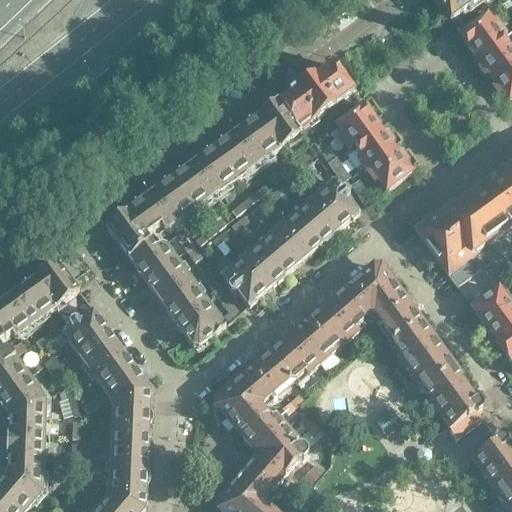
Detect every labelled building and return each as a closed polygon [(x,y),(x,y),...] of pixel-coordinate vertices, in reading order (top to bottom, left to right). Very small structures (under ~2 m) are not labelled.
[(432,0),(450,25),(484,0),(432,0)] [(503,40),(487,18),(460,38),(469,51),(468,52),(474,61),(475,60),(501,41),(503,40)] [(511,67),(511,55),(501,41),(475,60),(479,64),(477,69),(484,79),(489,78),(492,82),(511,67)] [(353,95),(349,89),(333,67),(320,76),(319,75),(295,92),(305,107),(313,102),(314,104),(317,101),(327,115),(353,95)] [(511,102),(511,67),(492,82),(495,86),(493,91),(500,100),(505,100),(508,105),(511,102)] [(327,115),(317,101),(314,104),(313,102),(305,107),(295,92),(277,105),(299,136),(327,115)] [(301,139),(299,136),(277,105),(255,121),(279,155),(301,139)] [(380,129),(374,121),(372,122),(363,109),(336,129),(352,150),(353,149),(378,130),(379,130),(380,129)] [(329,131),(341,123),(335,115),(323,124),(329,131)] [(279,155),(255,121),(255,122),(234,137),(259,170),(279,155)] [(395,153),(393,150),(392,149),(395,143),(389,133),(382,135),(379,130),(378,130),(353,149),(369,171),(395,153)] [(259,170),(234,137),(213,152),(238,186),(259,170)] [(238,186),(213,152),(192,167),(217,201),(238,186)] [(411,176),(408,171),(411,164),(405,155),(398,157),(395,153),(369,171),(386,195),(411,176)] [(284,179),(309,160),(306,156),(281,175),(284,179)] [(349,180),(336,162),(335,161),(328,167),(342,185),(349,180)] [(217,201),(192,167),(171,182),(197,217),(217,201)] [(484,249),(511,228),(511,168),(456,209),(453,205),(414,233),(448,279),(457,291),(494,263),(484,249)] [(280,176),(273,169),(268,174),(275,181),(280,176)] [(293,188),(303,178),(300,175),(289,184),(293,188)] [(197,217),(171,182),(150,198),(176,233),(197,217)] [(371,203),(358,184),(350,189),(364,208),(371,203)] [(358,218),(349,205),(353,203),(347,194),(343,193),(342,195),(335,185),(313,203),(339,233),(358,218)] [(235,218),(267,193),(264,189),(232,214),(235,218)] [(274,204),(285,195),(282,190),(270,199),(274,204)] [(150,198),(127,215),(126,215),(147,243),(163,232),(165,235),(171,236),(176,233),(150,198)] [(339,233),(313,203),(295,218),(321,249),(339,233)] [(254,219),(266,209),(263,206),(251,215),(254,219)] [(147,243),(126,215),(127,215),(126,214),(105,230),(128,262),(149,246),(147,243)] [(321,249),(295,218),(277,234),(303,265),(321,249)] [(236,232),(247,225),(244,221),(233,228),(236,232)] [(199,248),(225,228),(221,224),(196,244),(199,248)] [(303,265),(277,234),(258,249),(284,280),(303,265)] [(216,248),(227,239),(225,235),(213,244),(216,248)] [(143,283),(175,262),(168,252),(164,251),(156,256),(149,246),(128,262),(143,283)] [(201,261),(191,248),(191,246),(184,251),(194,266),(201,261)] [(284,280),(258,249),(240,265),(266,296),(284,280)] [(160,305),(191,283),(175,262),(143,283),(160,305)] [(77,293),(71,285),(70,284),(56,265),(32,282),(32,283),(33,283),(55,313),(79,296),(77,293)] [(266,296),(240,265),(222,280),(229,291),(230,293),(235,302),(239,299),(245,308),(248,311),(266,296)] [(412,315),(400,299),(380,271),(374,271),(344,296),(341,296),(356,312),(354,319),(359,324),(368,317),(373,317),(393,345),(419,326),(419,325),(420,322),(416,316),(412,315)] [(222,294),(212,279),(206,284),(216,298),(222,294)] [(33,283),(32,283),(9,300),(31,330),(55,313),(33,283)] [(176,328),(207,305),(191,283),(160,305),(176,328)] [(511,314),(511,310),(498,291),(471,311),(486,332),(510,315),(510,316),(511,314)] [(354,319),(356,312),(341,296),(340,295),(335,300),(335,304),(327,311),(352,340),(359,335),(356,332),(362,327),(359,324),(354,319)] [(31,330),(9,300),(0,306),(0,336),(4,343),(12,338),(14,340),(17,341),(31,330)] [(238,316),(228,302),(221,307),(232,321),(238,316)] [(225,331),(207,305),(176,328),(192,350),(198,351),(211,342),(212,342),(225,331)] [(352,340),(327,311),(319,317),(315,317),(310,321),(310,325),(308,327),(331,354),(344,343),(346,346),(352,340)] [(76,357),(107,334),(93,315),(81,324),(78,320),(68,327),(70,331),(62,337),(76,357)] [(511,352),(511,318),(510,316),(510,315),(486,332),(505,358),(511,352)] [(444,361),(428,337),(428,333),(424,328),(420,327),(419,326),(393,345),(392,349),(400,359),(396,361),(413,383),(416,381),(424,393),(453,372),(452,371),(453,367),(449,361),(444,361)] [(331,354),(308,327),(306,328),(302,328),(297,332),(297,336),(289,343),(314,373),(321,367),(319,364),(331,354)] [(380,341),(373,332),(366,337),(373,345),(380,341)] [(89,375),(120,353),(107,334),(76,357),(89,375)] [(51,346),(45,338),(35,345),(40,353),(51,346)] [(361,354),(370,347),(365,341),(356,348),(361,354)] [(314,373),(289,343),(281,349),(277,349),(272,354),(272,358),(270,359),(291,383),(290,384),(294,384),(304,376),(307,379),(314,373)] [(0,370),(14,361),(10,355),(7,354),(4,356),(0,350),(0,370)] [(389,360),(383,351),(376,356),(382,365),(389,360)] [(103,394),(134,372),(120,353),(89,375),(103,394)] [(58,366),(53,359),(48,363),(53,370),(58,366)] [(263,407),(290,384),(291,383),(270,359),(269,360),(265,359),(260,364),(260,368),(218,404),(217,409),(242,438),(267,417),(263,412),(263,407)] [(0,400),(28,380),(14,361),(0,370),(0,400)] [(338,375),(346,367),(341,361),(332,368),(338,375)] [(53,370),(48,363),(43,367),(48,373),(53,370)] [(63,372),(58,366),(53,370),(58,376),(63,372)] [(329,382),(338,375),(332,368),(324,375),(329,382)] [(58,376),(53,370),(48,373),(53,380),(58,376)] [(402,379),(396,370),(389,374),(395,383),(402,379)] [(150,408),(150,395),(134,372),(103,394),(82,410),(88,418),(109,402),(111,406),(150,408)] [(435,414),(467,391),(461,383),(462,379),(458,374),(453,373),(453,372),(424,393),(432,404),(429,406),(435,414)] [(409,387),(402,379),(395,383),(402,392),(409,387)] [(44,438),(46,404),(28,380),(0,400),(0,405),(6,414),(9,422),(8,436),(8,437),(44,438)] [(74,396),(72,388),(65,390),(67,398),(74,396)] [(477,418),(483,413),(483,409),(479,404),(475,403),(467,391),(435,414),(441,423),(444,420),(452,432),(449,434),(456,443),(482,424),(477,418)] [(76,404),(74,396),(67,398),(69,405),(76,404)] [(295,411),(303,404),(298,398),(289,405),(295,411)] [(78,412),(76,404),(69,405),(71,413),(78,412)] [(287,418),(295,411),(289,405),(281,411),(287,418)] [(149,431),(150,408),(111,406),(112,406),(111,429),(149,431)] [(80,419),(78,412),(71,413),(73,421),(80,419)] [(375,424),(382,434),(398,423),(391,413),(375,424)] [(258,457),(288,431),(276,416),(273,419),(268,419),(267,417),(242,438),(242,443),(246,448),(250,448),(258,457)] [(313,424),(306,416),(299,422),(306,430),(313,424)] [(442,434),(429,417),(424,421),(434,436),(442,434)] [(320,433),(313,424),(306,430),(313,438),(320,433)] [(79,443),(80,426),(71,425),(70,442),(79,443)] [(148,454),(149,431),(111,429),(110,453),(148,454)] [(308,460),(308,454),(288,431),(258,457),(260,459),(284,481),(298,465),(303,465),(308,460)] [(44,462),(44,438),(8,437),(8,436),(7,436),(6,461),(7,461),(44,462)] [(485,483),(511,463),(511,453),(508,448),(509,444),(505,439),(500,438),(495,442),(494,446),(474,461),(483,473),(479,475),(485,483)] [(431,459),(430,454),(426,451),(421,451),(418,455),(418,460),(422,464),(427,463),(431,459)] [(146,478),(148,454),(110,453),(108,476),(146,478)] [(284,481),(260,459),(253,467),(249,468),(244,473),(244,477),(257,487),(259,485),(271,496),(270,498),(275,497),(285,485),(284,481)] [(28,511),(42,497),(44,462),(7,461),(7,476),(4,483),(0,487),(0,499),(14,511),(28,511)] [(503,500),(511,493),(511,463),(485,483),(491,491),(494,489),(503,500)] [(335,499),(348,483),(335,472),(333,470),(319,486),(335,499)] [(474,479),(467,470),(463,477),(467,484),(474,479)] [(145,501),(146,478),(108,476),(108,499),(107,500),(145,501)] [(269,511),(265,509),(265,503),(270,498),(271,496),(259,485),(257,487),(244,477),(219,506),(219,511),(269,511)] [(480,487),(474,479),(467,484),(473,492),(480,487)] [(304,499),(311,490),(305,485),(298,494),(304,499)] [(74,497),(79,491),(74,487),(69,493),(74,497)] [(144,511),(145,501),(107,500),(104,503),(86,488),(80,496),(98,510),(101,511),(144,511)] [(69,503),(74,497),(69,493),(64,499),(69,503)] [(511,511),(511,493),(503,500),(510,510),(507,511),(511,511)] [(14,511),(0,499),(0,511),(14,511)] [(63,509),(69,503),(64,499),(59,505),(63,509)] [(292,511),(297,508),(288,500),(283,506),(289,511),(292,511)]
